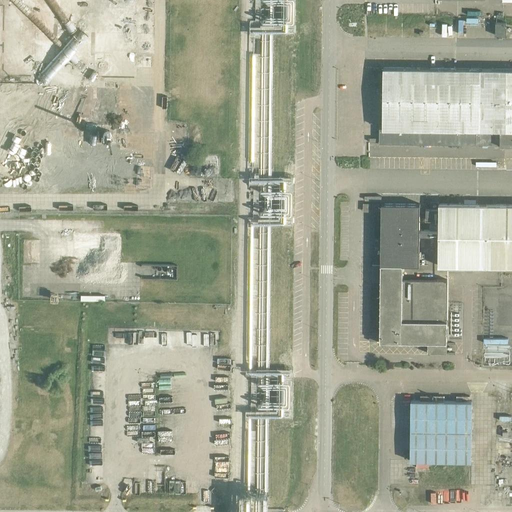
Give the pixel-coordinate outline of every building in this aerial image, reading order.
[(44,0),(44,28),(67,29),(67,0),(44,0)] [(500,24),(499,33),(509,33),(509,24),(500,24)] [(45,45),(65,45),(65,37),(45,37),(45,45)] [(35,40),(22,39),(22,56),(34,57),(35,40)] [(379,143),(482,144),(482,147),(487,147),(487,144),(511,144),(511,68),(383,68),(382,128),(379,128),(379,143)] [(5,96),(17,88),(14,84),(2,91),(5,96)] [(31,99),(38,88),(31,84),(25,95),(31,99)] [(10,106),(12,131),(35,129),(33,105),(10,106)] [(23,178),(40,149),(23,139),(6,168),(23,178)] [(223,175),(224,158),(194,156),(193,173),(223,175)] [(437,229),(438,230),(419,230),(419,204),(381,203),(380,264),(372,264),(371,281),(380,281),(379,333),(369,332),(369,341),(379,341),(427,342),(427,353),(455,353),(455,343),(446,343),(447,280),(402,279),(402,264),(419,265),(419,235),(438,235),(437,265),(487,266),(487,271),(501,271),(501,266),(511,266),(511,204),(438,204),(438,209),(425,209),(425,220),(438,220),(437,223),(429,223),(429,229),(437,229)] [(126,261),(127,229),(77,227),(77,229),(66,229),(65,260),(126,261)] [(130,276),(124,275),(122,283),(121,290),(128,291),(130,276)] [(83,291),(83,299),(108,299),(108,291),(83,291)] [(471,401),(410,400),(409,461),(430,461),(470,461),(471,401)] [(489,451),(489,478),(500,478),(501,451),(489,451)] [(492,495),(492,483),(483,482),(483,495),(492,495)]
